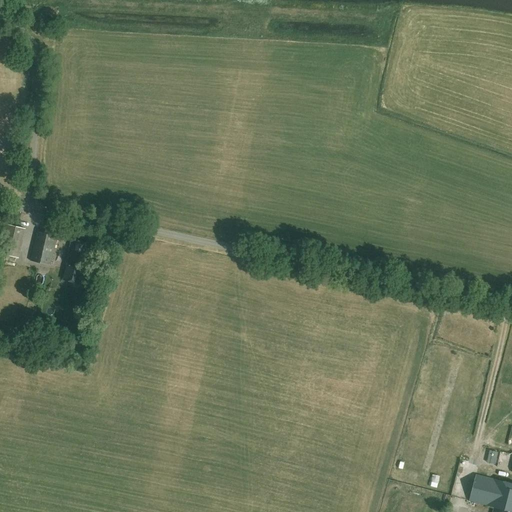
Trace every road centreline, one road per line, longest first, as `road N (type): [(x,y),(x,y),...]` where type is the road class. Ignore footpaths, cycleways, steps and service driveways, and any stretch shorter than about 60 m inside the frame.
road 1 (unclassified): [(29,208),(511,303)]
road 2 (unclassified): [(29,208),(39,72),(30,40),(0,9)]
road 3 (track): [(510,303),(474,457)]
